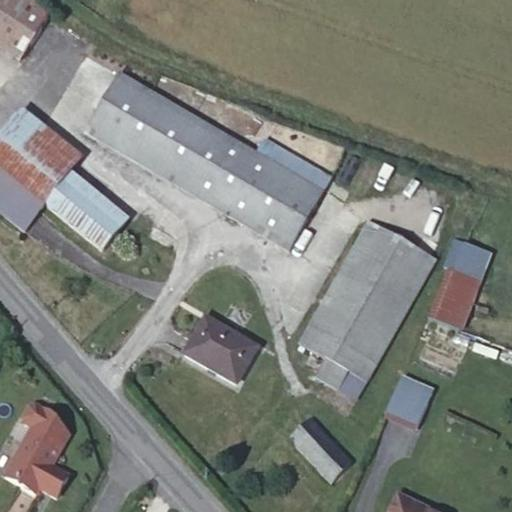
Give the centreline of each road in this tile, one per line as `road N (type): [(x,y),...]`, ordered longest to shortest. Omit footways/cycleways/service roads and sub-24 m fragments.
road 1 (track): [(511,182),(180,70),(58,0)]
road 2 (tertiary): [(149,451),(0,278)]
